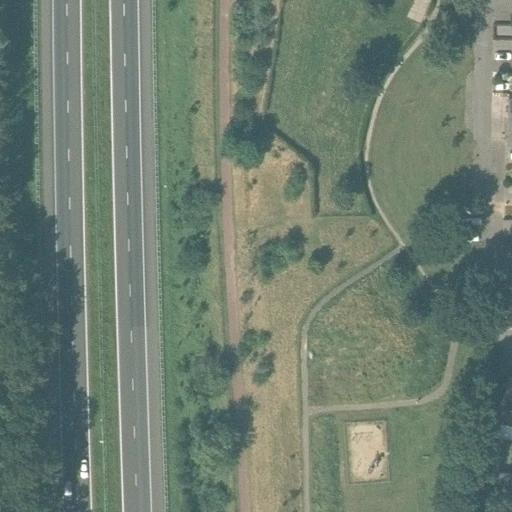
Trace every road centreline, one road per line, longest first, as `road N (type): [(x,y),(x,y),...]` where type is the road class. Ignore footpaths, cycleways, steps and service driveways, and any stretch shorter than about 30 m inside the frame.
road 1 (motorway): [(66,0),(74,511)]
road 2 (motorway): [(132,511),(124,0)]
road 3 (residential): [(493,0),(483,12),(480,176),(500,194),(505,331),(511,341)]
